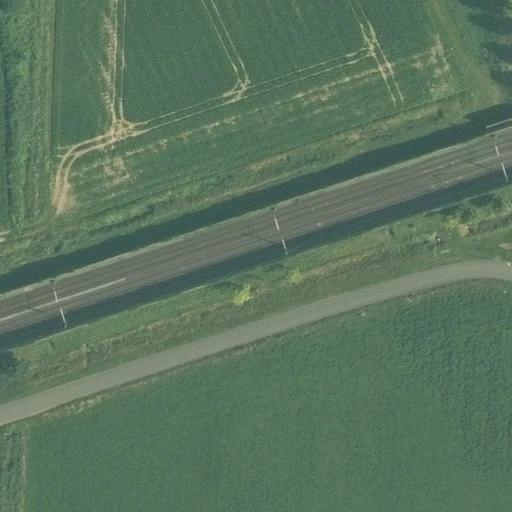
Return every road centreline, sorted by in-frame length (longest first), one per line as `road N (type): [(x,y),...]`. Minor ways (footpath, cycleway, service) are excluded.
road 1 (unclassified): [(0,416),(393,289),(475,268),(511,271)]
road 2 (motorway): [(0,128),(406,0)]
road 3 (motorway): [(232,0),(0,72)]
